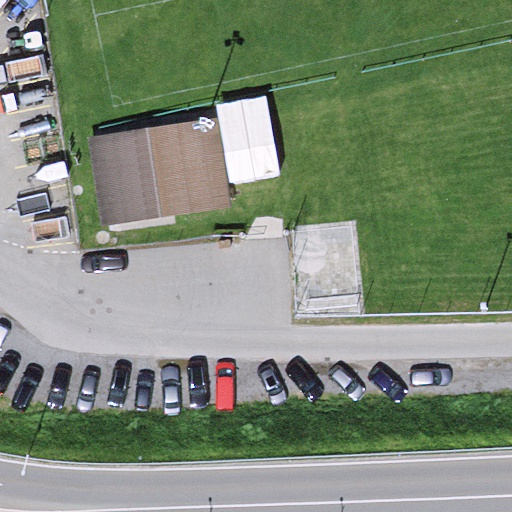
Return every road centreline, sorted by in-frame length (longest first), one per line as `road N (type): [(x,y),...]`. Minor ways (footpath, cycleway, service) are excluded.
road 1 (residential): [(0,287),(50,327),(153,360),(511,349)]
road 2 (primary): [(511,500),(266,511)]
road 3 (primary): [(162,511),(0,489)]
